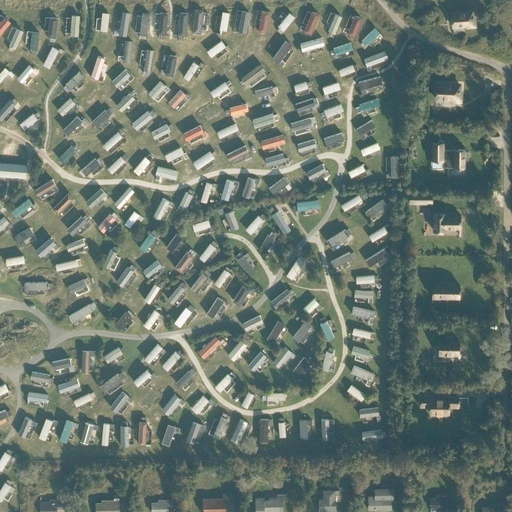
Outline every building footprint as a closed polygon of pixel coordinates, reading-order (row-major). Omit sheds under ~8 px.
[(203,9),(195,8),(192,31),(200,32),(203,9)] [(249,11),(241,10),(237,31),(245,32),(249,11)] [(266,32),(270,11),(262,10),(258,30),(266,32)] [(311,34),(319,14),(312,10),(303,31),(311,34)] [(129,12),(121,11),(118,34),(126,35),(129,12)] [(166,34),(168,12),(160,11),(158,34),(166,34)] [(226,30),(229,12),(222,11),(219,28),(226,30)] [(466,28),(475,27),(475,18),(473,19),(472,11),(451,13),(452,27),(466,26),(466,28)] [(109,12),(102,12),(100,30),(107,31),(109,12)] [(146,35),(149,13),(142,12),(139,34),(146,35)] [(188,12),(179,12),(178,35),(186,35),(188,12)] [(295,16),(289,12),(278,26),(283,30),(295,16)] [(342,16),(335,13),(328,30),(334,33),(342,16)] [(78,35),(79,15),(71,14),(70,35),(78,35)] [(362,18),(355,15),(347,33),(349,34),(354,37),(362,18)] [(0,33),(11,22),(4,16),(0,21),(0,33)] [(55,37),(57,17),(49,16),(47,36),(55,37)] [(23,31),(16,28),(9,45),(16,48),(23,31)] [(380,33),(375,28),(362,40),(366,45),(380,33)] [(39,32),(32,31),(29,49),(37,50),(39,32)] [(324,45),(322,36),(300,42),(302,51),(324,45)] [(278,62),(292,44),(285,39),(272,58),(278,62)] [(130,61),(132,41),(124,40),(122,60),(130,61)] [(225,46),(221,40),(206,51),(210,56),(225,46)] [(352,49),(350,42),(333,48),(335,54),(352,49)] [(58,50),(51,47),(42,64),(49,68),(58,50)] [(55,62),(59,64),(65,48),(61,47),(55,62)] [(150,70),(154,50),(147,48),(143,69),(150,70)] [(388,58),(385,50),(363,58),(366,66),(388,58)] [(173,75),(177,56),(168,54),(165,74),(173,75)] [(98,79),(104,58),(97,56),(90,76),(98,79)] [(238,62),(235,57),(220,67),(223,72),(238,62)] [(189,80),(198,65),(193,62),(183,76),(189,80)] [(199,75),(205,66),(201,63),(195,73),(199,75)] [(265,70),(260,63),(241,77),(245,84),(265,70)] [(285,78),(305,72),(303,63),(283,70),(285,78)] [(354,70),(352,64),(338,69),(341,75),(354,70)] [(34,69),(29,65),(17,78),(22,82),(34,69)] [(0,81),(9,71),(5,67),(0,72),(0,81)] [(130,75),(124,69),(111,81),(116,87),(130,75)] [(84,76),(79,71),(65,84),(69,89),(84,76)] [(383,83),(381,75),(358,81),(360,89),(383,83)] [(165,86),(159,81),(148,93),(153,98),(165,86)] [(228,87),(224,81),(209,91),(213,97),(228,87)] [(308,88),(306,81),(293,85),(295,91),(308,88)] [(340,88),(338,81),(322,87),(324,94),(340,88)] [(461,102),(461,92),(459,92),(460,85),(436,84),(435,99),(451,99),(451,101),(461,102)] [(273,93),(272,86),(254,91),(256,97),(273,93)] [(185,94),(179,89),(168,102),(174,107),(185,94)] [(134,98),(129,93),(116,106),(121,111),(134,98)] [(315,105),(312,97),(295,103),(297,111),(315,105)] [(75,103),(69,98),(56,109),(62,115),(75,103)] [(380,105),(377,98),(359,105),(362,111),(380,105)] [(16,104),(10,99),(0,109),(0,118),(1,120),(16,104)] [(247,110),(246,103),(229,107),(231,114),(247,110)] [(343,110),(341,103),(324,110),(326,117),(343,110)] [(212,111),(209,104),(195,112),(199,118),(212,111)] [(109,115),(104,109),(91,121),(96,127),(109,115)] [(152,117),(147,111),(131,123),(135,129),(152,117)] [(37,119),(33,113),(20,123),(24,129),(37,119)] [(274,121),(272,113),(252,119),(254,127),(274,121)] [(81,121),(77,116),(62,129),(67,134),(81,121)] [(312,125),(310,117),(290,123),(292,131),(312,125)] [(376,126),(372,119),(356,128),(359,135),(376,126)] [(238,129),(235,123),(217,132),(219,138),(238,129)] [(170,130),(166,124),(151,132),(154,139),(170,130)] [(203,132),(200,125),(182,133),(186,140),(203,132)] [(122,136),(117,131),(102,145),(106,150),(122,136)] [(343,139),(341,132),(323,138),(326,145),(343,139)] [(285,142),(282,134),(260,140),(263,149),(285,142)] [(316,146),(314,139),(297,144),(299,151),(316,146)] [(380,148),(377,142),(360,149),(363,155),(380,148)] [(426,144),(426,154),(432,154),(432,160),(432,168),(442,168),(442,167),(448,167),(448,149),(443,149),(443,142),(432,142),(432,144),(426,144)] [(248,152),(245,145),(225,154),(228,161),(248,152)] [(75,151),(70,146),(58,158),(63,164),(75,151)] [(184,153),(180,147),(164,154),(168,161),(184,153)] [(465,149),(448,149),(448,167),(454,167),(454,173),(464,173),(464,167),(465,167),(465,159),(468,159),(468,151),(465,151),(465,149)] [(214,158),(209,151),(192,162),(197,169),(214,158)] [(267,165),(285,161),(283,153),(265,158),(267,165)] [(124,161),(120,156),(107,168),(111,173),(124,161)] [(150,161),(145,156),(133,170),(138,175),(150,161)] [(399,177),(398,156),(390,156),(391,178),(399,177)] [(99,164),(94,157),(80,169),(85,176),(99,164)] [(0,175),(26,178),(27,164),(0,162),(0,175)] [(325,170),(322,164),(306,172),(309,179),(325,170)] [(365,170),(362,164),(348,171),(351,177),(365,170)] [(175,179),(177,171),(157,166),(155,173),(175,179)] [(254,179),(247,177),(241,195),(248,197),(254,179)] [(288,183),(283,177),(268,188),(273,194),(288,183)] [(57,185),(53,179),(35,190),(38,196),(57,185)] [(233,182),(226,179),(220,197),(228,199),(233,182)] [(212,184),(206,182),(200,201),(206,203),(212,184)] [(214,195),(219,183),(215,182),(211,194),(214,195)] [(133,191),(129,187),(114,203),(118,208),(133,191)] [(105,194),(100,188),(85,202),(90,208),(105,194)] [(73,198),(67,192),(51,208),(57,214),(73,198)] [(192,195),(185,192),(178,207),(185,211),(192,195)] [(362,200),(358,194),(341,205),(345,210),(362,200)] [(431,203),(431,194),(415,194),(415,203),(431,203)] [(169,202),(162,198),(153,216),(160,219),(169,202)] [(32,204),(28,199),(12,211),(16,217),(32,204)] [(387,204),(383,199),(365,212),(369,218),(387,204)] [(319,208),(318,200),(296,202),(297,210),(319,208)] [(238,228),(230,208),(223,211),(231,230),(238,228)] [(290,230),(278,210),(272,214),(284,234),(290,230)] [(138,215),(133,211),(124,224),(129,227),(138,215)] [(115,219),(109,214),(97,227),(103,232),(115,219)] [(448,227),(448,216),(445,216),(445,214),(428,214),(428,220),(434,220),(434,231),(445,231),(445,227),(448,227)] [(448,216),(448,227),(460,228),(460,215),(452,214),(452,217),(448,216)] [(263,220),(258,215),(245,229),(250,234),(263,220)] [(0,230),(9,222),(4,216),(0,219),(0,230)] [(86,222),(80,216),(66,229),(72,235),(86,222)] [(210,226),(208,219),(192,224),(194,231),(210,226)] [(388,231),(384,226),(369,236),(372,241),(388,231)] [(34,234),(30,227),(15,236),(19,243),(34,234)] [(349,235),(345,229),(326,241),(331,247),(349,235)] [(156,237),(150,232),(139,248),(144,252),(156,237)] [(182,238),(176,233),(165,247),(172,252),(182,238)] [(265,254),(274,238),(268,235),(259,251),(265,254)] [(55,244),(50,238),(35,250),(40,256),(55,244)] [(85,245),(83,239),(66,245),(68,251),(85,245)] [(215,247),(210,243),(199,258),(204,262),(215,247)] [(217,246),(211,254),(215,257),(221,248),(217,246)] [(388,255),(384,248),(365,260),(370,267),(388,255)] [(117,252),(110,249),(102,265),(109,269),(117,252)] [(193,256),(187,251),(174,268),(180,272),(193,256)] [(352,259),(349,252),(330,261),(334,268),(352,259)] [(25,262),(24,255),(6,258),(7,265),(25,262)] [(256,272),(243,255),(237,260),(250,276),(256,272)] [(304,261),(298,258),(286,275),(292,279),(304,261)] [(77,265),(76,259),(55,265),(56,270),(77,265)] [(161,266),(157,260),(142,271),(147,277),(161,266)] [(133,271),(127,267),(116,282),(122,287),(133,271)] [(229,273),(224,269),(214,284),(219,287),(229,273)] [(137,270),(129,280),(133,282),(140,272),(137,270)] [(208,277),(202,273),(190,289),(196,293),(208,277)] [(86,286),(83,279),(67,286),(70,293),(86,286)] [(159,287),(154,284),(143,300),(149,303),(159,287)] [(446,298),(446,284),(432,284),(432,298),(446,298)] [(446,284),(446,298),(459,298),(459,285),(446,284)] [(184,289),(179,285),(167,299),(172,303),(184,289)] [(250,289),(243,285),(232,301),(239,306),(250,289)] [(292,296),(287,289),(270,302),(275,308),(292,296)] [(224,301),(217,297),(206,314),(212,318),(224,301)] [(319,304),(314,299),(302,309),(307,314),(319,304)] [(226,300),(220,309),(224,311),(229,303),(226,300)] [(313,314),(324,305),(322,302),(311,311),(313,314)] [(93,310),(89,304),(69,316),(72,322),(93,310)] [(373,320),(375,312),(353,306),(351,314),(373,320)] [(191,312),(185,307),(173,323),(179,327),(191,312)] [(159,314),(154,310),(143,325),(148,329),(159,314)] [(131,316),(125,311),(113,325),(119,330),(131,316)] [(263,322),(259,315),(242,324),(246,331),(263,322)] [(284,324),(278,320),(266,340),(272,344),(284,324)] [(311,325),(306,320),(292,338),(298,342),(311,325)] [(334,337),(326,321),(320,324),(328,340),(334,337)] [(373,339),(375,333),(353,328),(352,334),(373,339)] [(220,342),(215,336),(198,352),(203,358),(220,342)] [(246,345),(240,340),(227,356),(234,361),(246,345)] [(449,354),(449,340),(439,340),(439,354),(449,354)] [(449,340),(449,354),(459,355),(459,341),(449,340)] [(162,348),(158,344),(144,359),(149,363),(162,348)] [(368,358),(370,351),(353,346),(351,354),(368,358)] [(122,354),(118,347),(103,356),(107,363),(122,354)] [(291,352),(285,347),(272,362),(279,367),(291,352)] [(180,356),(175,351),(162,366),(167,371),(180,356)] [(266,357),(260,351),(248,365),(254,370),(266,357)] [(328,371),(333,353),(326,351),(322,370),(328,371)] [(284,367),(294,357),(291,354),(281,364),(284,367)] [(309,361),(304,357),(292,372),(298,376),(309,361)] [(71,366),(69,358),(51,362),(52,369),(71,366)] [(372,382),(375,374),(354,366),(351,373),(372,382)] [(151,375),(146,370),(133,382),(137,386),(151,375)] [(193,375),(188,371),(175,384),(180,388),(193,375)] [(49,383),(50,375),(32,372),(31,379),(49,383)] [(122,379),(118,373),(99,386),(103,392),(122,379)] [(232,379),(227,374),(215,387),(220,392),(232,379)] [(79,386),(76,378),(57,385),(59,393),(79,386)] [(231,388),(237,381),(233,378),(228,385),(231,388)] [(0,394),(9,390),(6,384),(0,386),(0,394)] [(365,395),(351,385),(347,390),(361,401),(365,395)] [(48,402),(49,395),(29,392),(28,400),(48,402)] [(128,397),(122,392),(109,408),(116,413),(128,397)] [(253,395),(248,392),(241,405),(247,408),(253,395)] [(91,399),(88,393),(73,401),(76,407),(91,399)] [(180,400),(174,394),(161,410),(168,415),(180,400)] [(208,401),(203,396),(191,409),(196,414),(208,401)] [(213,397),(200,412),(203,415),(216,400),(213,397)] [(439,414),(439,399),(430,400),(431,397),(420,397),(420,406),(429,406),(429,414),(439,414)] [(448,399),(439,399),(439,414),(449,414),(449,407),(458,407),(458,397),(448,397),(448,399)] [(379,416),(378,407),(359,409),(360,418),(379,416)] [(0,419),(8,417),(6,410),(0,412),(0,419)] [(338,411),(328,415),(334,428),(344,424),(338,411)] [(26,438),(33,420),(26,417),(18,435),(26,438)] [(228,419),(222,417),(213,437),(219,439),(228,419)] [(46,440),(53,421),(46,418),(39,438),(46,440)] [(247,423),(239,419),(230,440),(238,444),(247,423)] [(268,442),(268,420),(260,419),(259,442),(268,442)] [(66,443),(73,423),(66,420),(59,440),(66,443)] [(308,439),(307,420),(299,421),(300,440),(308,439)] [(312,421),(316,440),(322,439),(318,420),(312,421)] [(330,439),(329,420),(321,420),(322,440),(330,439)] [(145,445),(146,422),(139,422),(138,445),(145,445)] [(193,444),(200,425),(193,422),(186,441),(193,444)] [(87,444),(92,425),(85,423),(79,442),(87,444)] [(107,445),(109,424),(103,423),(101,445),(107,445)] [(175,427),(168,425),(162,443),(169,445),(175,427)] [(128,446),(128,426),(120,426),(120,446),(128,446)] [(383,438),(382,430),(361,433),(362,440),(383,438)] [(11,455),(5,452),(0,460),(0,470),(1,471),(11,455)] [(11,486),(5,483),(0,491),(0,500),(1,502),(11,486)] [(374,488),(374,496),(368,496),(368,510),(391,510),(390,501),(394,501),(393,488),(374,488)] [(335,490),(323,490),(323,499),(319,499),(319,511),(326,510),(326,511),(335,511),(335,496),(339,496),(339,490),(335,490)] [(114,494),(114,501),(102,501),(102,503),(96,503),(96,511),(119,511),(119,494),(114,494)] [(223,511),(224,509),(228,509),(228,498),(227,494),(223,494),(223,498),(203,499),(203,511),(223,511)] [(286,494),(277,495),(277,497),(269,498),(269,500),(264,500),(264,498),(255,498),(255,511),(282,511),(282,500),(287,500),(286,494)] [(439,511),(446,511),(447,495),(437,495),(437,498),(431,498),(431,509),(440,509),(439,511)] [(56,511),(56,508),(68,507),(68,499),(49,499),(49,502),(41,502),(40,511),(56,511)] [(167,511),(168,506),(172,506),(172,500),(161,500),(161,502),(152,503),(152,511),(167,511)]
